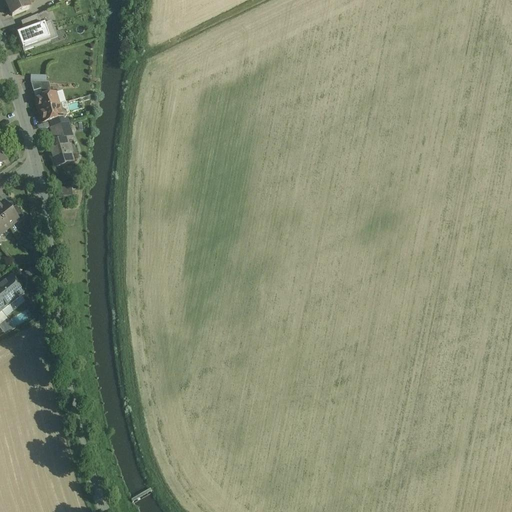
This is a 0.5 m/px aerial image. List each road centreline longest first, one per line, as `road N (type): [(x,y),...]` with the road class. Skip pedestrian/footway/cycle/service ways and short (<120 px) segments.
road 1 (residential): [(105,511),(84,457),(56,328),(35,160)]
road 2 (track): [(139,60),(264,0)]
